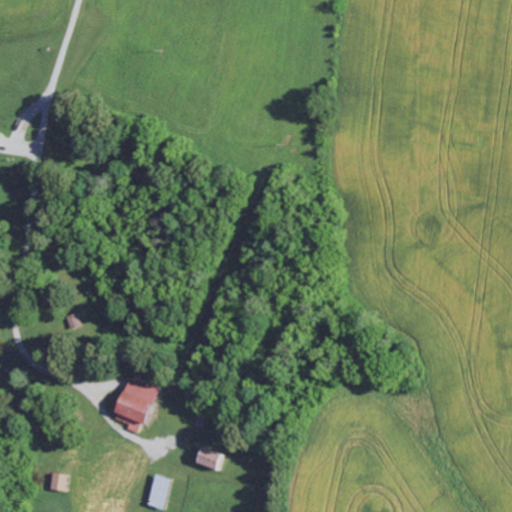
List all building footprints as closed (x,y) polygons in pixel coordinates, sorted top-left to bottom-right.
[(84,328),(80,315),(69,318),(74,331),(84,328)] [(149,426),(164,391),(134,379),(116,423),(140,433),(144,424),(149,426)] [(222,471),(227,456),(207,450),(203,466),(222,471)] [(67,493),(70,477),(55,474),(52,491),(67,493)] [(150,507),(166,511),(174,481),(159,476),(150,507)]
